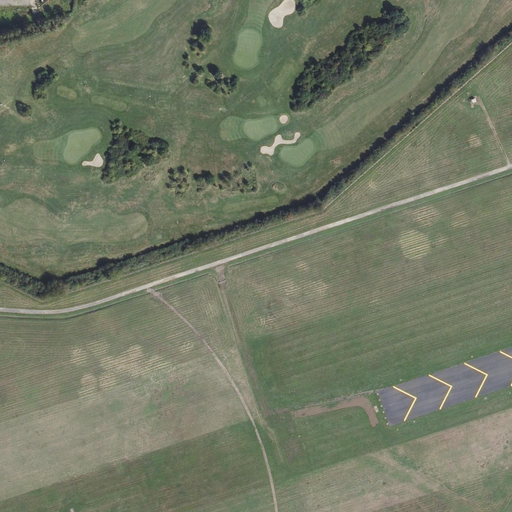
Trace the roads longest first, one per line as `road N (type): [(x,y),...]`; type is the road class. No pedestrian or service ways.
road 1 (track): [(511,166),(81,307),(0,309)]
road 2 (track): [(216,263),(264,413),(382,391)]
